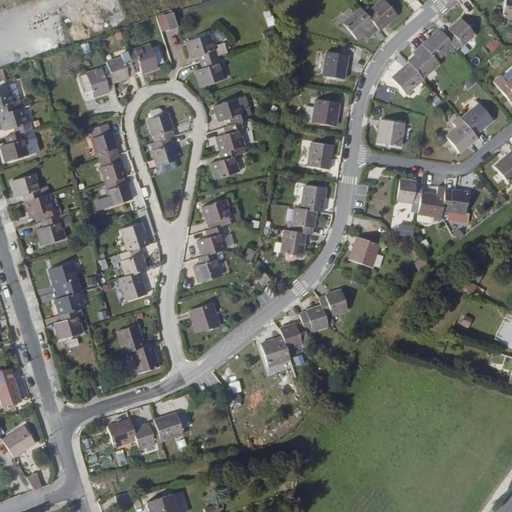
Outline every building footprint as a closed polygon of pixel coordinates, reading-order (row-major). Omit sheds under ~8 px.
[(384,27),(402,11),(392,0),(382,0),(370,10),(365,4),(347,19),(361,36),(368,30),(374,26),(377,30),(383,25),(384,27)] [(265,12),(268,26),(275,25),(271,10),(265,12)] [(68,41),(90,33),(83,14),(60,22),(68,41)] [(174,32),(183,30),(179,16),(170,18),(174,32)] [(470,47),(483,36),(469,20),(457,30),(457,31),(452,36),(448,31),(431,45),(425,51),(426,52),(416,62),(417,63),(400,78),(414,94),(431,79),(430,78),(447,64),(445,62),(461,47),(464,50),(469,46),(470,47)] [(368,30),(371,34),(377,30),(374,26),(368,30)] [(224,66),(220,53),(214,31),(191,38),(196,53),(206,51),(208,57),(210,63),(199,66),(204,82),(226,75),(224,66)] [(486,47),(491,53),(500,46),(495,39),(486,47)] [(160,60),(155,44),(154,41),(132,48),(126,50),(127,53),(111,57),(112,62),(90,68),(95,85),(97,91),(112,87),(109,77),(115,75),(116,78),(132,73),(132,71),(138,69),(136,61),(142,59),(145,69),(161,64),(160,60)] [(160,60),(167,57),(163,41),(155,44),(160,60)] [(226,52),(231,50),(228,41),(218,43),(221,53),(226,52)] [(81,46),(84,56),(91,53),(88,44),(81,46)] [(347,76),(351,52),(330,49),(326,72),(347,76)] [(196,53),(198,60),(199,66),(210,63),(208,57),(206,51),(196,53)] [(224,66),(229,64),(226,52),(221,53),(220,53),(224,66)] [(226,75),(232,74),(229,64),(224,66),(226,75)] [(83,71),(88,87),(95,85),(90,68),(83,71)] [(112,87),(118,85),(116,78),(115,75),(109,77),(112,87)] [(17,79),(11,80),(12,82),(16,95),(21,93),(17,79)] [(21,93),(16,95),(12,82),(0,85),(0,103),(1,103),(2,109),(7,125),(19,122),(21,129),(14,131),(16,137),(3,141),(8,157),(32,150),(25,128),(35,125),(33,118),(31,118),(26,103),(24,103),(21,93)] [(248,113),(254,111),(248,92),(240,94),(244,110),(247,109),(248,113)] [(224,147),(222,148),(223,149),(235,145),(245,143),(246,142),(242,127),(244,126),(242,119),(249,116),(248,113),(247,109),(244,110),(240,94),(217,101),(222,118),(233,114),(235,120),(228,123),(230,129),(219,132),(224,147)] [(338,123),(343,99),(320,95),(319,104),(316,119),(338,123)] [(479,132),(497,117),(485,101),(466,115),(465,113),(458,118),(458,120),(461,125),(450,134),(462,150),(481,136),(479,132)] [(316,119),(319,104),(311,102),(308,117),(316,119)] [(167,112),(165,106),(162,104),(156,106),(154,109),(156,115),(151,117),(155,132),(157,132),(159,139),(154,140),(156,147),(155,147),(160,162),(162,161),(178,156),(180,156),(176,140),(174,141),(173,135),(177,133),(175,127),(176,126),(171,111),(167,112)] [(403,143),(407,120),(384,116),(381,139),(403,143)] [(116,128),(114,128),(111,120),(95,124),(97,133),(96,134),(100,149),(102,149),(104,155),(106,162),(105,162),(109,178),(111,184),(110,185),(115,201),(135,195),(130,179),(128,179),(126,173),(129,172),(125,156),(123,157),(121,150),(119,143),(120,143),(116,128)] [(331,166),(335,143),(315,140),(311,162),(331,166)] [(245,143),(235,145),(223,149),(225,155),(214,158),(219,175),(242,167),(237,153),(247,150),(245,143)] [(511,153),(500,163),(511,178),(511,153)] [(164,167),(180,162),(178,156),(162,161),(164,167)] [(51,189),(43,191),(37,169),(14,176),(19,193),(26,191),(28,196),(33,212),(43,209),(45,216),(47,222),(40,224),(44,240),(67,233),(60,211),(58,204),(56,205),(51,189)] [(419,180),(419,179),(403,177),(400,197),(416,200),(417,198),(424,200),(421,218),(432,220),(433,220),(436,219),(437,216),(444,217),(447,204),(453,206),(453,207),(469,209),(472,190),(456,187),(455,189),(449,188),(450,184),(443,184),(441,192),(425,190),(426,182),(419,180)] [(324,209),(328,186),(308,182),(304,205),(298,204),(295,220),(296,220),(295,228),(288,227),(284,250),(289,251),(299,252),(305,253),(308,230),(314,231),(315,224),(316,224),(319,208),(324,209)] [(499,193),(494,197),(502,205),(507,200),(499,193)] [(210,219),(221,216),(224,223),(238,219),(236,211),(233,211),(228,196),(205,203),(210,219)] [(224,223),(221,216),(210,219),(212,226),(224,223)] [(141,244),(150,241),(144,218),(124,225),(130,247),(123,249),(125,256),(124,257),(128,272),(122,274),(128,296),(149,290),(142,268),(149,266),(144,249),(142,250),(141,244)] [(223,230),(226,229),(224,223),(212,226),(210,227),(212,234),(201,237),(206,253),(204,253),(206,260),(197,263),(201,279),(224,272),(218,249),(228,246),(223,230)] [(411,237),(412,228),(403,228),(403,236),(411,237)] [(452,234),(456,241),(464,235),(460,229),(452,234)] [(375,263),(381,240),(360,234),(353,257),(375,263)] [(246,249),(244,259),(253,261),(255,251),(246,249)] [(83,286),(81,279),(74,257),(52,264),(56,280),(57,280),(64,278),(66,284),(68,291),(61,293),(58,294),(63,310),(65,316),(57,319),(62,335),(85,328),(80,312),(85,310),(83,304),(85,303),(81,287),(83,286)] [(476,266),(471,275),(479,279),(483,270),(476,266)] [(273,277),(274,277),(268,269),(260,275),(266,283),(273,277)] [(458,285),(472,292),(476,283),(463,276),(458,285)] [(57,280),(59,286),(61,293),(68,291),(66,284),(64,278),(57,280)] [(96,278),(87,279),(88,287),(97,286),(96,278)] [(328,294),(322,296),(324,302),(328,312),(334,310),(334,312),(350,307),(343,287),(328,292),(328,294)] [(199,329),(221,322),(215,300),(193,307),(199,329)] [(315,327),(331,322),(328,312),(324,302),(309,307),(309,309),(303,311),(305,319),(299,321),(298,320),(283,325),(286,333),(264,341),(271,362),(293,355),(290,345),(305,340),(307,347),(314,345),(309,327),(315,325),(315,327)] [(459,323),(468,327),(473,318),(463,314),(459,323)] [(155,341),(148,343),(141,321),(121,327),(127,349),(135,347),(141,369),(162,363),(155,341)] [(0,408),(1,410),(18,403),(7,371),(0,372),(0,408)] [(184,426),(194,423),(189,408),(179,412),(184,426)] [(184,426),(179,412),(178,409),(156,416),(157,419),(151,421),(151,420),(135,425),(132,415),(110,423),(117,443),(139,435),(142,445),(158,439),(157,438),(163,436),(185,429),(184,426)] [(24,446),(35,441),(25,425),(3,438),(14,457),(26,449),(24,446)] [(26,449),(36,443),(35,441),(24,446),(26,449)] [(119,469),(128,467),(124,452),(115,454),(119,469)] [(33,490),(41,487),(33,474),(26,478),(33,490)] [(125,494),(124,493),(121,484),(107,489),(110,498),(125,494)] [(173,511),(167,488),(141,496),(145,511),(143,511),(142,511),(173,511)] [(176,503),(183,502),(181,493),(174,494),(176,503)] [(198,505),(199,511),(210,511),(215,511),(212,501),(198,505)]
